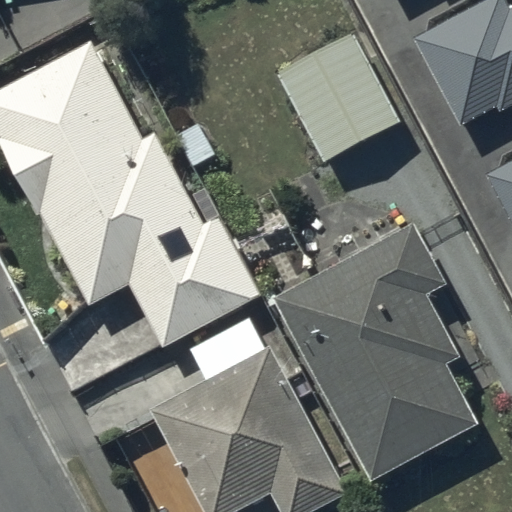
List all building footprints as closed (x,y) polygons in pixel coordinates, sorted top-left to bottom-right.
[(511,1),(511,0),(498,0),(421,40),(467,128),(504,109),(507,114),(511,111),(511,1)] [(360,37),(284,77),(332,167),(408,126),(360,37)] [(149,143),(99,44),(0,94),(0,128),(46,219),(47,219),(93,309),(137,287),(168,348),(265,299),(224,218),(208,226),(162,136),(149,143)] [(511,165),(493,176),(511,211),(511,165)] [(453,286),(420,226),(280,302),(379,483),(486,425),(453,366),(465,359),(431,298),(453,286)] [(256,321),(197,351),(214,384),(159,413),(210,511),(251,511),(279,497),(286,511),(322,511),(356,495),(347,479),(360,472),(329,414),(314,422),(277,351),(273,353),(256,321)]
